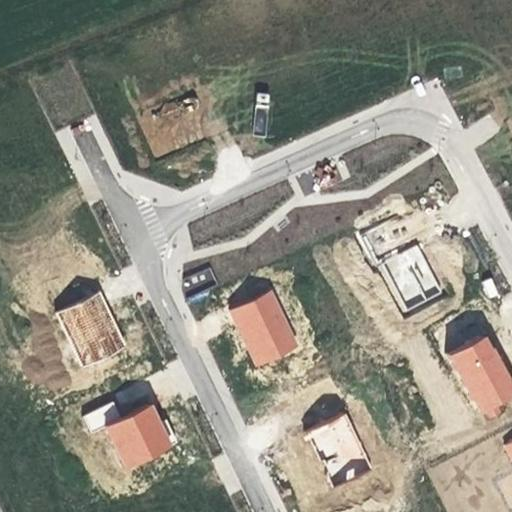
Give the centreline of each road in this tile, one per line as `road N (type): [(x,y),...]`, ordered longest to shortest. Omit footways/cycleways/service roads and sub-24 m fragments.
road 1 (residential): [(135,234),(374,126),(398,123),(443,136),(511,262)]
road 2 (residential): [(265,511),(135,234)]
